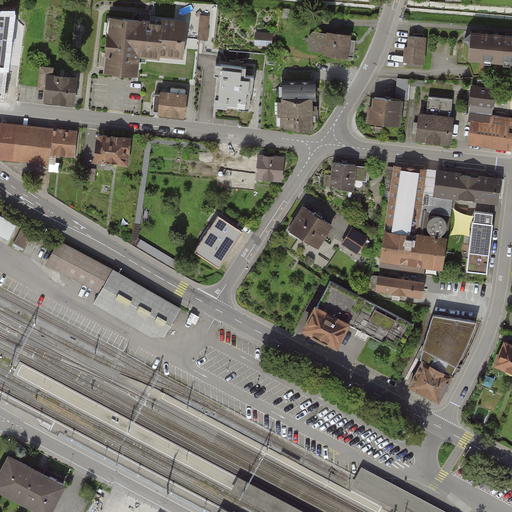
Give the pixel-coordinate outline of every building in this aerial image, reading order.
[(0,83),(5,84),(12,11),(0,11),(0,83)] [(109,18),(104,73),(136,76),(138,55),(158,57),(158,54),(161,23),(109,18)] [(161,23),(158,54),(182,57),(185,23),(161,20),(161,23)] [(354,57),(357,38),(350,37),(350,35),(314,30),(310,34),(308,39),(309,45),(311,49),(326,51),(325,53),(354,57)] [(208,32),(201,31),(200,38),(207,39),(208,32)] [(462,59),(511,64),(511,54),(511,35),(465,31),(457,37),(464,45),(462,59)] [(270,46),(271,34),(259,34),(259,45),(270,46)] [(407,65),(423,66),(426,37),(408,35),(405,61),(407,62),(407,65)] [(46,101),(74,104),(76,78),(52,75),(53,67),(41,66),(39,88),(47,89),(46,101)] [(246,76),(247,68),(218,66),(214,106),(251,109),(254,77),(246,76)] [(289,114),(288,128),(312,130),(312,99),(316,99),(316,77),(312,77),(312,70),(287,71),(287,78),(283,78),(283,98),(280,98),(280,114),(289,114)] [(398,77),(396,98),(401,99),(408,99),(410,79),(398,77)] [(470,143),(511,148),(511,125),(490,123),(495,91),(473,88),(468,120),(474,120),(470,143)] [(157,113),(182,115),(185,93),(160,90),(157,113)] [(420,110),(416,139),(450,143),(454,114),(451,114),(453,98),(428,95),(426,111),(420,110)] [(369,121),(399,124),(401,99),(396,98),(371,96),(369,121)] [(73,156),(76,130),(0,122),(0,157),(47,163),(48,153),(73,156)] [(93,160),(129,164),(131,136),(96,133),(93,160)] [(229,151),(229,145),(151,136),(151,137),(147,136),(132,243),(177,269),(181,262),(139,237),(152,141),(229,151)] [(256,180),(283,182),(285,158),(258,156),(256,180)] [(370,166),(334,163),(332,176),(326,175),(325,185),(354,188),(355,179),(368,181),(370,166)] [(452,197),(435,194),(439,170),(396,164),(387,226),(447,234),(452,197)] [(498,203),(501,178),(439,170),(435,194),(452,197),(498,203)] [(313,243),(318,246),(333,225),(305,206),(289,231),(311,246),(313,243)] [(475,210),(467,272),(488,274),(495,212),(475,210)] [(193,250),(218,266),(242,229),(218,213),(193,250)] [(15,225),(0,217),(0,237),(5,241),(6,241),(15,225)] [(443,265),(447,234),(387,226),(383,257),(443,265)] [(32,232),(22,227),(13,244),(23,249),(32,232)] [(341,243),(356,253),(366,239),(351,229),(341,243)] [(99,291),(113,267),(60,237),(47,262),(99,291)] [(164,334),(181,304),(113,267),(99,291),(94,301),(153,335),(164,334)] [(376,288),(421,295),(424,281),(378,274),(376,288)] [(400,350),(415,321),(330,277),(319,298),(316,297),(301,325),(337,344),(349,322),(400,350)] [(410,384),(440,399),(454,372),(459,363),(471,340),(477,320),(436,314),(425,346),(426,347),(423,357),(424,357),(410,384)] [(495,365),(511,371),(511,342),(505,340),(495,365)] [(58,435),(202,511),(211,511),(60,432),(58,435)] [(8,452),(0,466),(0,491),(39,511),(49,511),(65,482),(8,452)] [(352,486),(401,511),(448,511),(390,481),(362,467),(352,486)] [(231,490),(273,511),(305,511),(238,477),(231,490)]
